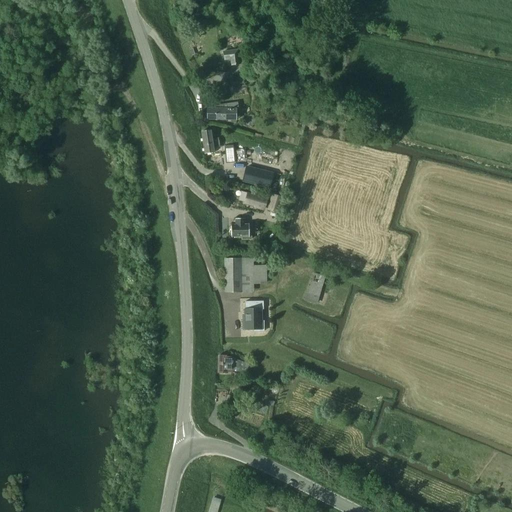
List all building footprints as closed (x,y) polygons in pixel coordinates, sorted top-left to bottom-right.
[(230,60),(231,65),(240,64),(238,50),(223,52),(224,61),(230,60)] [(226,104),(227,109),(207,109),(207,120),(236,120),(237,109),(237,111),(239,111),(238,103),(226,104)] [(218,138),(212,139),(211,131),(201,132),(204,154),(214,153),(213,148),(219,147),(218,138)] [(233,146),(224,147),(226,164),(234,163),(233,146)] [(272,174),(247,167),(243,181),(269,188),(272,174)] [(264,210),(268,198),(249,192),(245,204),(264,210)] [(283,199),(272,196),(268,210),(280,213),(283,199)] [(235,220),(235,225),(231,225),(231,238),(242,238),(242,240),(251,239),(251,231),(249,231),(249,224),(245,224),(245,219),(235,219),(235,220)] [(242,292),(242,258),(226,258),(226,293),(242,292)] [(325,277),(312,272),(303,301),(317,305),(325,277)] [(243,320),(243,330),(254,330),(254,332),(264,332),(264,322),(262,322),(262,310),(264,310),(264,302),(246,302),(246,310),(245,310),(245,320),(243,320)] [(252,366),(233,359),(233,358),(219,356),(219,373),(233,372),(248,378),(252,366)] [(208,511),(218,511),(221,503),(212,500),(208,511)]
